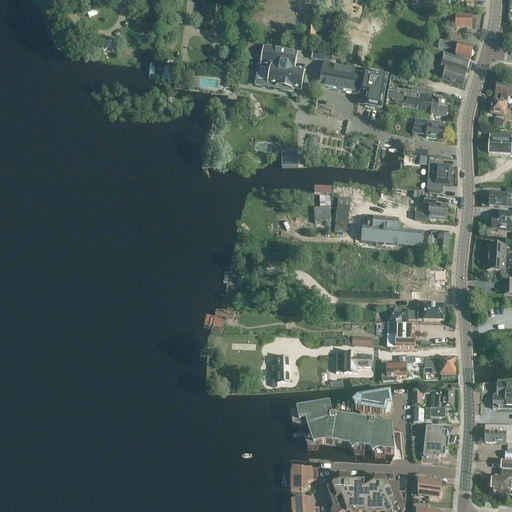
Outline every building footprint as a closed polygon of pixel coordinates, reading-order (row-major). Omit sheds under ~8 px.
[(446,0),(447,11),(467,11),(467,4),(473,4),(473,0),(446,0)] [(472,18),(450,18),(450,25),(455,25),(455,29),(472,30),(472,18)] [(171,40),(170,51),(179,51),(180,41),(171,40)] [(473,47),(458,44),(440,40),(438,48),(456,52),(456,56),(471,59),(473,47)] [(278,50),(262,46),(251,44),(249,54),(259,57),(276,60),(278,50)] [(359,96),(364,74),(364,72),(329,65),(330,58),(304,53),(301,65),(313,68),(312,77),(321,79),(319,88),(359,96)] [(446,69),(466,76),(470,63),(445,55),(440,67),(446,69)] [(165,66),(163,78),(173,80),(175,68),(165,66)] [(463,87),(466,76),(446,69),(442,81),(463,87)] [(388,79),(364,74),(359,96),(367,97),(365,107),(381,110),(388,79)] [(410,81),(391,78),(389,93),(386,109),(403,112),(404,111),(417,113),(431,116),(433,102),(427,101),(428,95),(429,95),(430,91),(424,90),(414,89),(414,88),(410,88),(410,81)] [(492,114),(505,117),(507,103),(507,102),(508,98),(511,98),(511,87),(498,84),(496,95),(501,96),(500,101),(495,100),(492,114)] [(434,96),(429,95),(428,95),(427,101),(433,102),(431,116),(430,116),(447,119),(448,111),(444,110),(445,101),(434,98),(434,96)] [(434,123),(429,123),(429,122),(420,121),(419,128),(419,132),(426,133),(426,139),(443,141),(445,128),(434,127),(434,123)] [(489,154),(503,155),(511,155),(511,136),(509,136),(509,137),(490,136),(489,141),(489,154)] [(440,160),(428,159),(427,163),(426,174),(433,175),(432,185),(430,185),(430,194),(437,194),(438,186),(451,187),(452,168),(440,167),(440,164),(440,160)] [(414,175),(414,176),(413,184),(424,185),(425,176),(414,175)] [(489,207),(506,208),(510,209),(511,196),(508,196),(490,194),(489,207)] [(429,209),(428,220),(446,222),(449,207),(437,206),(437,200),(424,199),(423,208),(429,209)] [(497,232),(511,234),(511,233),(511,213),(500,213),(499,219),(493,218),(491,231),(497,231),(497,232)] [(431,242),(431,245),(430,256),(437,257),(437,258),(447,258),(449,234),(438,233),(438,234),(430,233),(430,242),(431,242)] [(506,247),(488,247),(487,271),(505,272),(506,247)] [(432,265),(427,265),(415,265),(415,280),(427,280),(427,273),(429,273),(430,292),(433,292),(433,295),(437,295),(437,292),(447,292),(446,271),(432,272),(432,265)] [(426,292),(412,292),(412,301),(427,300),(426,292)] [(408,321),(418,321),(423,322),(444,323),(445,308),(423,307),(423,308),(418,308),(418,315),(408,315),(408,311),(388,311),(388,324),(396,324),(396,322),(402,322),(401,325),(408,325),(408,321)] [(415,325),(408,325),(401,325),(402,322),(396,322),(396,324),(388,324),(388,336),(388,349),(395,349),(414,349),(415,325)] [(341,375),(344,375),(356,375),(356,368),(371,369),(371,359),(356,359),(356,356),(344,356),(344,361),(341,361),(338,362),(337,365),(337,371),(339,374),(341,375)] [(289,385),(289,360),(277,360),(277,362),(271,362),(272,382),(277,382),(277,385),(289,385)] [(440,375),(440,376),(454,376),(454,374),(455,373),(455,370),(454,368),(454,362),(452,360),(440,360),(440,361),(432,361),(432,375),(440,375)] [(387,364),(382,364),(382,379),(387,378),(387,379),(407,378),(406,365),(387,366),(387,364)] [(493,410),(511,410),(511,384),(497,385),(497,397),(493,397),(493,410)] [(454,391),(443,391),(442,395),(436,395),(436,396),(435,410),(426,410),(426,422),(431,422),(431,419),(445,420),(446,411),(454,411),(454,391)] [(413,394),(413,405),(421,405),(421,394),(419,394),(419,393),(415,393),(415,394),(413,394)] [(391,407),(392,407),(390,394),(357,400),(355,410),(386,415),(386,414),(390,414),(391,407)] [(306,410),(312,444),(395,456),(392,427),(383,426),(384,423),(366,420),(366,423),(344,420),(345,417),(330,415),(329,406),(306,410)] [(422,411),(414,411),(413,424),(421,425),(422,411)] [(485,445),(505,445),(507,445),(507,453),(505,453),(505,461),(511,461),(511,427),(485,427),(485,445)] [(448,446),(449,441),(449,439),(448,434),(441,433),(441,431),(426,429),(425,444),(448,446)] [(425,444),(423,458),(422,458),(421,464),(433,465),(434,460),(438,461),(438,458),(446,459),(448,454),(447,452),(448,446),(425,444)] [(511,464),(501,463),(501,471),(502,471),(501,479),(492,478),(492,482),(491,484),(489,485),(489,488),(491,489),(491,492),(491,495),(510,497),(510,494),(511,494),(511,464)] [(289,475),(291,476),(291,491),(291,492),(302,493),(308,492),(308,491),(307,491),(307,486),(310,484),(319,482),(318,481),(318,482),(318,476),(317,471),(318,471),(317,470),(306,472),(290,468),(290,469),(291,469),(289,475)] [(415,477),(415,483),(418,484),(418,496),(429,498),(430,500),(439,500),(442,494),(441,484),(440,484),(440,486),(429,483),(429,478),(430,478),(430,477),(421,476),(414,477),(415,477)] [(383,486),(383,481),(386,481),(386,480),(375,480),(374,485),(353,484),(348,484),(348,479),(351,479),(340,478),(339,484),(327,490),(334,509),(332,511),(404,511),(405,506),(406,499),(406,493),(399,492),(399,486),(383,486)] [(319,511),(319,510),(320,510),(311,509),(308,507),(307,501),(309,501),(302,500),(291,502),(291,503),(292,503),(292,511),(319,511)]
